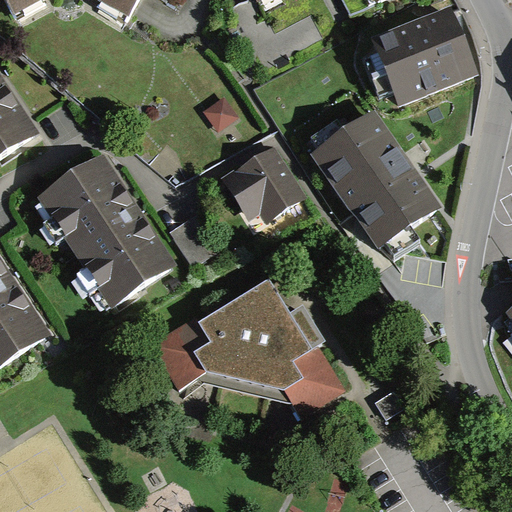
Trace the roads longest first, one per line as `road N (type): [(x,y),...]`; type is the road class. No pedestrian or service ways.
road 1 (unclassified): [(484,0),(503,49),(503,77),(465,278),(468,338),(473,364),(511,432)]
road 2 (residential): [(0,188),(78,143),(107,145),(171,212)]
